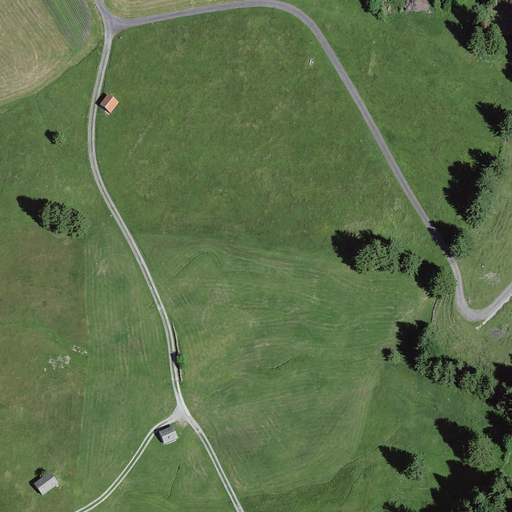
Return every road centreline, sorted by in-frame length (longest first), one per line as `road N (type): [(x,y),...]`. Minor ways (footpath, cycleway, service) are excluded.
road 1 (track): [(111,26),(268,3),(304,17),(452,261),(463,309),(482,316),(511,289)]
road 2 (track): [(111,26),(93,160),(164,314),(183,412),(242,511)]
road 3 (track): [(183,412),(161,425),(117,483),(82,511)]
